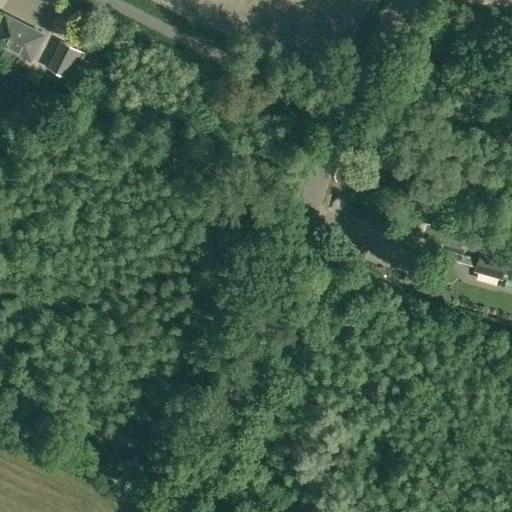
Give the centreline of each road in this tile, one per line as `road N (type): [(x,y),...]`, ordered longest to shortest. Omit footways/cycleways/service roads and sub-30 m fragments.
road 1 (tertiary): [(180,511),(342,119)]
road 2 (track): [(295,231),(252,229),(159,413),(121,425),(0,367)]
road 3 (unclassified): [(342,119),(106,0)]
road 4 (tertiary): [(342,119),(400,0)]
